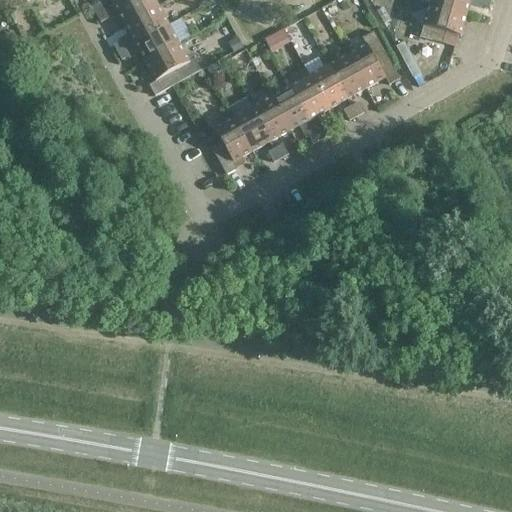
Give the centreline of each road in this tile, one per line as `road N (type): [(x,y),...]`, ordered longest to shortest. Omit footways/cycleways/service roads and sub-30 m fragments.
road 1 (residential): [(141,112),(194,208),(220,214),(492,59),(511,0)]
road 2 (tertiary): [(421,511),(0,427)]
